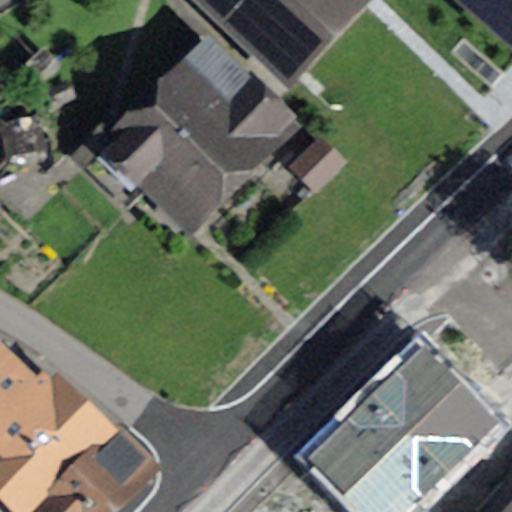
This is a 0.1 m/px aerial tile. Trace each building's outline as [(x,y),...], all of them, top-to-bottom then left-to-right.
[(352,0),(214,0),(213,1),(286,70),(352,0)] [(191,64),(188,61),(85,164),(127,206),(153,180),(191,218),(283,124),(208,47),(191,64)] [(389,504),(477,419),(417,356),(329,441),(389,504)] [(0,368),(0,408),(23,386),(8,371),(5,374),(0,368)] [(0,448),(0,482),(29,511),(33,511),(112,434),(82,405),(72,415),(40,385),(2,424),(13,435),(0,448)] [(107,511),(147,471),(112,434),(33,511),(107,511)]
